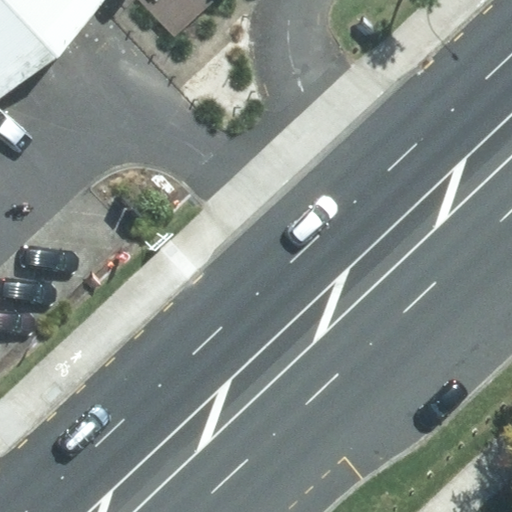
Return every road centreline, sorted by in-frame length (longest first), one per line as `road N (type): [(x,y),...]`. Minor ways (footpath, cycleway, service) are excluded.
road 1 (secondary): [(511,128),(214,405)]
road 2 (secondary): [(63,511),(214,405)]
road 3 (secondary): [(214,405),(134,511)]
